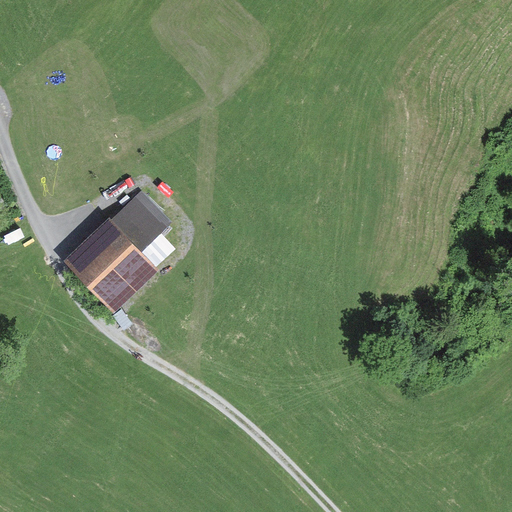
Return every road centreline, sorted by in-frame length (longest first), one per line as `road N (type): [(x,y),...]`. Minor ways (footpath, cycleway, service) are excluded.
road 1 (track): [(85,312),(209,396),(337,511)]
road 2 (unclassified): [(0,123),(30,210),(85,312)]
